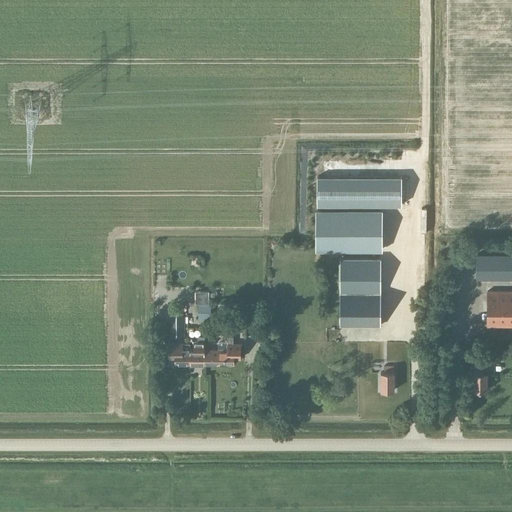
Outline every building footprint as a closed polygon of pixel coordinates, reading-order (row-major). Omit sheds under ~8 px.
[(401,204),(402,181),(317,181),(317,204),(401,204)] [(317,209),(317,249),(380,250),(380,209),(317,209)] [(511,278),(511,253),(476,253),(476,278),(511,278)] [(340,290),(380,291),(380,257),(340,257),(340,290)] [(431,278),(431,264),(419,265),(419,278),(431,278)] [(201,298),(216,298),(217,278),(201,277),(201,298)] [(380,325),(380,291),(340,290),(340,325),(380,325)] [(487,325),(511,325),(511,290),(487,290),(487,325)] [(168,307),(168,298),(159,298),(159,308),(168,307)] [(198,303),(198,319),(210,319),(211,304),(198,303)] [(259,304),(251,304),(250,318),(258,318),(259,304)] [(182,336),(183,313),(180,311),(170,310),(170,336),(182,336)] [(204,348),(204,336),(197,336),(197,340),(193,340),(193,349),(190,349),(189,364),(204,364),(204,348)] [(233,364),(233,358),(240,358),(240,343),(233,343),(233,336),(227,336),(227,349),(219,349),(219,364),(233,364)] [(189,364),(190,349),(189,349),(189,343),(168,343),(168,358),(175,358),(175,364),(189,364)] [(204,364),(219,364),(219,349),(204,348),(204,364)] [(394,390),(394,371),(394,365),(384,365),(384,371),(381,371),(381,389),(394,390)] [(473,371),(473,389),(487,389),(487,371),(483,371),(483,365),(474,365),(474,371),(473,371)]
